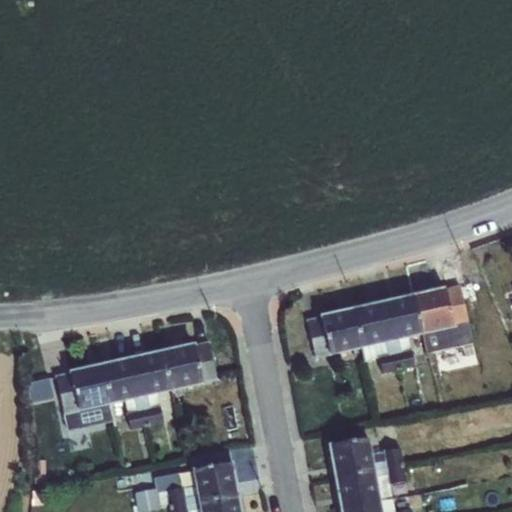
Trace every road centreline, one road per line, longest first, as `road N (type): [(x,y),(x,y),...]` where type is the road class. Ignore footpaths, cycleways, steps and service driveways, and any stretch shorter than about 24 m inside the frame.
road 1 (tertiary): [(250,282),(511,207)]
road 2 (tertiary): [(0,317),(250,282)]
road 3 (residential): [(250,282),(291,511)]
